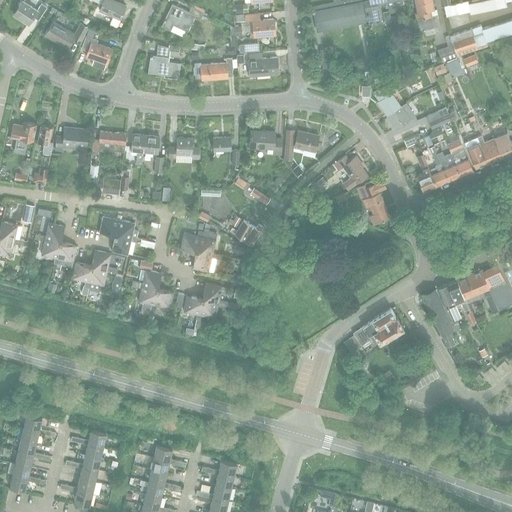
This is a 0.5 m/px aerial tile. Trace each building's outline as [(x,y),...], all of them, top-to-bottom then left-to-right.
[(36,10),(22,0),(13,14),(28,24),(33,17),(38,20),(46,7),(40,3),(36,10)] [(110,23),(117,26),(125,5),(112,0),(94,0),(102,4),(99,10),(113,15),(110,23)] [(318,30),(365,21),(360,0),(345,0),(340,1),(337,2),(335,2),(313,6),(314,11),(318,30)] [(376,4),(387,2),(386,0),(369,0),(370,0),(364,1),(368,20),(379,18),(376,4)] [(432,10),(433,9),(431,0),(414,0),(417,12),(415,13),(416,19),(414,20),(416,31),(439,26),(437,13),(433,14),(432,10)] [(189,11),(172,3),(165,18),(164,18),(163,20),(164,20),(161,26),(170,30),(173,24),(187,31),(194,18),(199,20),(203,12),(191,6),(189,11)] [(453,15),(458,14),(456,3),(450,4),(453,15)] [(447,17),(453,15),(450,4),(445,5),(447,17)] [(385,23),(391,21),(389,12),(388,10),(383,11),(385,23)] [(259,19),(259,13),(245,14),(246,20),(252,20),(253,37),(275,35),(274,18),(259,19)] [(67,48),(74,35),(75,34),(52,21),(45,35),(67,48)] [(503,35),(508,34),(504,21),(499,23),(503,35)] [(75,34),(74,35),(82,40),(89,27),(81,22),(75,34)] [(497,37),(503,35),(499,23),(493,25),(497,37)] [(482,28),(481,24),(471,28),(478,49),(488,45),(486,41),(482,28)] [(492,39),(497,37),(493,25),(487,27),(492,39)] [(486,41),(492,39),(487,27),(482,28),(486,41)] [(468,52),(478,49),(471,28),(461,31),(468,52)] [(457,55),(468,52),(461,31),(450,35),(457,55)] [(441,61),(457,55),(450,35),(445,36),(448,46),(438,49),(441,61)] [(107,63),(112,49),(96,43),(97,40),(86,36),(82,48),(88,51),(86,56),(94,59),(92,64),(104,69),(106,63),(107,63)] [(168,50),(169,47),(157,44),(156,55),(150,54),(150,56),(150,72),(179,76),(180,63),(168,61),(169,50),(168,50)] [(262,57),(261,52),(248,53),(249,59),(248,59),(249,76),(278,74),(277,56),(262,57)] [(232,69),(232,57),(225,57),(225,58),(224,58),(224,60),(226,60),(226,62),(201,64),(200,62),(194,62),(194,66),(193,66),(194,73),(195,73),(195,77),(201,77),(201,79),(227,77),(227,69),(232,69)] [(396,90),(394,86),(396,85),(392,80),(380,88),(379,87),(372,91),(379,100),(377,101),(387,115),(401,105),(392,93),(396,90)] [(401,105),(387,115),(396,128),(414,116),(415,116),(405,102),(401,105)] [(425,115),(428,121),(448,113),(445,107),(425,115)] [(430,128),(450,120),(447,114),(427,122),(430,128)] [(33,140),(36,123),(23,121),(22,125),(13,123),(10,136),(17,137),(15,151),(24,152),(27,139),(33,140)] [(51,154),(53,141),(50,141),(52,126),(40,124),(37,141),(45,142),(43,152),(51,154)] [(72,144),(72,146),(86,148),(88,129),(64,127),(64,136),(56,135),(55,149),(62,150),(63,143),(72,144)] [(124,151),(126,133),(100,130),(99,139),(93,138),(92,150),(98,151),(98,149),(124,151)] [(281,154),(282,138),(274,137),(275,132),(251,130),(250,146),(267,147),(267,153),(281,154)] [(298,130),(295,146),(315,150),(318,134),(298,130)] [(503,156),(511,152),(511,142),(508,133),(507,131),(494,136),(495,139),(503,156)] [(143,151),(145,134),(133,133),(131,149),(137,150),(135,162),(141,163),(143,150),(143,151)] [(145,134),(143,151),(157,152),(159,136),(145,134)] [(418,141),(415,134),(404,139),(407,146),(418,141)] [(214,151),(231,150),(230,136),(213,137),(214,151)] [(475,168),(487,163),(480,145),(481,145),(477,136),(465,142),(475,168)] [(192,147),(193,137),(177,137),(176,146),(169,146),(169,156),(176,157),(176,153),(192,153),(192,157),(199,158),(200,147),(192,147)] [(480,145),(487,163),(503,156),(495,139),(481,145),(480,145)] [(437,153),(434,146),(430,148),(436,164),(441,162),(437,153)] [(454,160),(458,158),(457,155),(456,153),(454,148),(450,150),(451,152),(454,160)] [(444,155),(442,150),(437,153),(441,162),(441,164),(448,179),(460,174),(455,162),(454,160),(451,152),(444,155)] [(458,158),(454,160),(455,162),(460,174),(473,169),(465,150),(456,153),(457,155),(458,158)] [(416,175),(423,190),(436,184),(429,169),(423,153),(417,156),(423,172),(416,175)] [(350,159),(346,154),(334,163),(338,169),(343,165),(351,176),(343,182),(348,188),(368,175),(359,162),(361,161),(356,155),(350,159)] [(164,156),(156,155),(154,171),(162,172),(164,156)] [(448,179),(441,164),(429,169),(436,184),(448,179)] [(45,182),(48,167),(40,166),(39,172),(35,171),(33,180),(45,182)] [(16,172),(15,178),(27,181),(28,174),(16,172)] [(127,188),(129,176),(122,175),(120,187),(127,188)] [(319,188),(326,182),(322,177),(315,183),(319,188)] [(376,191),(373,184),(363,188),(362,184),(358,186),(366,206),(370,204),(374,214),(371,216),(374,223),(389,217),(385,206),(379,190),(376,191)] [(267,203),(270,198),(255,187),(251,192),(267,203)] [(35,206),(26,204),(23,219),(31,221),(35,206)] [(52,209),(38,206),(37,213),(50,216),(52,209)] [(496,232),(487,212),(457,225),(469,251),(504,235),(502,231),(496,232)] [(121,219),(122,215),(117,213),(116,218),(103,215),(100,231),(115,235),(115,234),(119,218),(121,219)] [(230,217),(228,221),(232,223),(237,226),(242,218),(237,215),(234,219),(230,217)] [(121,219),(119,218),(115,234),(131,238),(130,241),(135,242),(136,237),(138,230),(133,229),(135,222),(121,219)] [(256,227),(243,219),(235,233),(251,244),(263,226),(259,223),(256,227)] [(19,238),(22,226),(17,225),(17,224),(1,221),(0,225),(0,237),(14,240),(14,237),(19,238)] [(61,242),(61,241),(65,226),(48,222),(46,235),(45,238),(61,242)] [(200,236),(197,251),(212,254),(211,257),(216,258),(217,253),(213,252),(217,233),(208,231),(209,228),(205,227),(204,231),(203,236),(200,236)] [(203,236),(204,231),(199,230),(198,235),(184,232),(181,248),(197,251),(200,236),(203,236)] [(41,234),(40,239),(44,240),(42,253),(55,256),(57,257),(61,242),(45,238),(46,235),(41,234)] [(127,254),(130,241),(131,238),(115,234),(115,235),(111,250),(127,254)] [(14,237),(14,240),(0,237),(0,253),(10,256),(13,242),(18,244),(19,238),(14,237)] [(153,247),(155,242),(141,238),(140,244),(153,247)] [(57,257),(55,256),(54,261),(72,265),(73,260),(73,261),(77,244),(61,241),(61,242),(57,257)] [(108,266),(111,253),(96,250),(95,249),(92,265),(91,265),(92,265),(96,266),(107,269),(108,266)] [(209,270),(211,257),(212,254),(197,251),(193,267),(209,270)] [(507,274),(511,271),(511,256),(511,257),(501,262),(507,274)] [(153,262),(141,260),(140,266),(151,269),(153,262)] [(90,282),(88,281),(92,265),(91,265),(92,265),(76,261),(73,277),(86,280),(85,285),(89,286),(90,282)] [(498,308),(511,301),(511,295),(497,263),(482,270),(489,286),(488,287),(498,308)] [(107,269),(96,266),(92,265),(88,281),(90,282),(89,286),(89,288),(99,291),(101,289),(102,284),(104,284),(107,271),(112,272),(113,267),(108,266),(107,269)] [(479,270),(478,268),(474,271),(474,272),(457,279),(464,297),(466,302),(481,296),(482,294),(480,290),(488,287),(489,286),(482,270),(481,269),(479,270)] [(146,269),(142,269),(140,278),(143,279),(143,282),(142,285),(158,288),(159,288),(162,273),(146,269)] [(119,291),(122,277),(115,275),(112,290),(119,291)] [(460,300),(465,313),(471,323),(475,321),(470,310),(466,302),(464,297),(457,279),(447,283),(455,303),(460,300)] [(154,304),(158,288),(142,285),(143,282),(138,281),(137,286),(142,287),(139,300),(143,301),(141,312),(150,314),(152,303),(154,304)] [(219,299),(222,286),(206,282),(203,298),(218,302),(219,299)] [(453,323),(462,319),(455,303),(447,283),(435,287),(442,304),(448,302),(449,305),(446,307),(453,323)] [(440,332),(453,327),(442,304),(435,287),(421,294),(429,311),(430,310),(440,332)] [(170,308),(174,291),(159,288),(158,288),(154,304),(152,303),(150,314),(155,315),(157,305),(170,308)] [(175,306),(181,307),(184,294),(178,292),(175,306)] [(203,298),(187,294),(183,310),(197,313),(196,318),(201,319),(202,314),(199,314),(203,298)] [(218,302),(203,298),(199,314),(202,314),(215,317),(218,304),(223,305),(224,300),(219,299),(218,302)] [(396,315),(391,307),(390,306),(370,318),(352,331),(360,344),(371,337),(375,344),(404,327),(397,315),(396,315)] [(450,329),(441,334),(447,346),(455,343),(451,336),(453,335),(450,329)] [(39,429),(39,427),(42,417),(26,413),(23,426),(39,429)] [(39,429),(23,426),(21,438),(36,441),(38,431),(47,433),(48,429),(39,427),(39,429)] [(89,438),(88,441),(103,444),(106,432),(91,428),(89,438)] [(101,456),(103,444),(88,441),(89,438),(80,437),(79,441),(87,443),(85,453),(101,456)] [(33,453),(34,451),(36,441),(21,438),(18,450),(33,453)] [(170,460),(170,458),(172,447),(157,444),(154,456),(170,460)] [(33,453),(18,450),(15,461),(31,465),(33,455),(41,457),(42,453),(34,451),(33,453)] [(85,453),(83,462),(82,464),(98,468),(101,456),(85,453)] [(170,460),(154,456),(151,468),(167,472),(169,462),(177,464),(178,459),(170,458),(170,460)] [(221,458),(219,469),(218,471),(234,474),(237,462),(221,458)] [(95,480),(96,477),(98,468),(82,464),(83,462),(75,460),(74,465),(82,467),(80,476),(95,480)] [(28,477),(28,475),(31,465),(15,461),(12,473),(28,477)] [(231,486),(234,474),(218,471),(219,469),(211,467),(210,471),(218,473),(215,483),(231,486)] [(164,483),(164,481),(167,472),(151,468),(149,480),(164,483)] [(28,477),(12,473),(10,486),(25,489),(27,479),(36,481),(37,477),(28,475),(28,477)] [(80,476),(77,486),(77,488),(92,492),(95,480),(80,476)] [(164,483),(149,480),(146,492),(161,495),(164,486),(172,487),(173,483),(164,481),(164,483)] [(215,483),(213,493),(213,495),(228,498),(231,486),(215,483)] [(89,504),(92,492),(77,488),(77,486),(69,484),(68,489),(76,490),(74,500),(89,504)] [(226,510),(228,498),(213,495),(213,493),(205,491),(204,495),(212,497),(210,506),(226,510)] [(159,507),(159,505),(161,495),(146,492),(143,504),(159,507)] [(371,511),(374,502),(367,500),(364,511),(371,511)]
